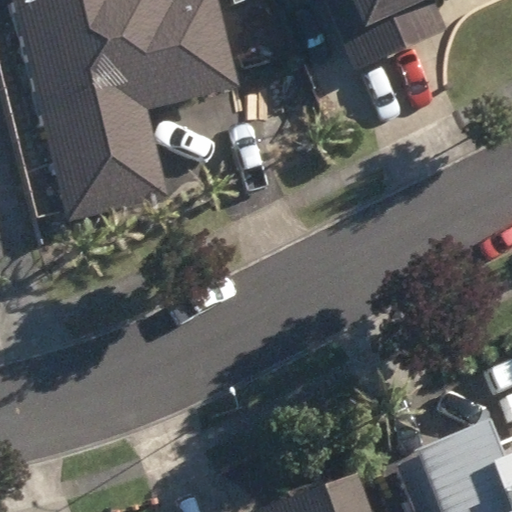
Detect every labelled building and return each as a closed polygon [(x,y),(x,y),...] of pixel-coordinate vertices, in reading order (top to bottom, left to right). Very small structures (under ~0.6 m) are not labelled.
[(7,0),(61,224),(160,200),(139,114),(232,92),(209,0),(7,0)] [(315,0),(347,72),(437,33),(426,5),(437,0),(315,0)] [(26,189),(32,219),(47,216),(40,186),(26,189)] [(404,511),(511,511),(511,444),(488,454),(481,438),(389,475),(404,511)] [(273,510),(267,511),(357,511),(347,483),(336,487),(323,481),(280,497),(273,510)]
